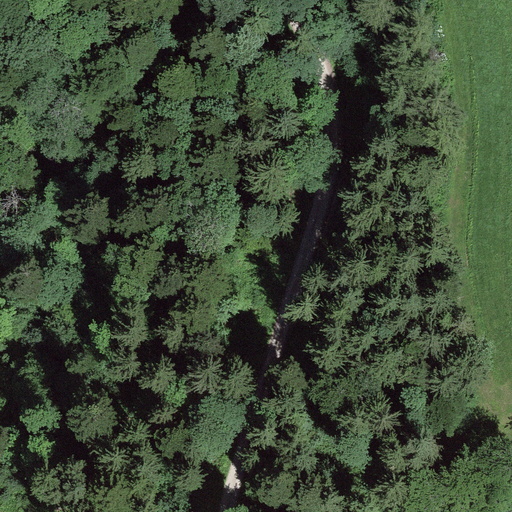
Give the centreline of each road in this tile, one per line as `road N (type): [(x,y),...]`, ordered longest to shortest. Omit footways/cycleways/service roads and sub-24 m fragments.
road 1 (track): [(282,0),(317,59),(328,120),(318,187),(220,511)]
road 2 (track): [(486,390),(461,277),(460,60),(445,0)]
